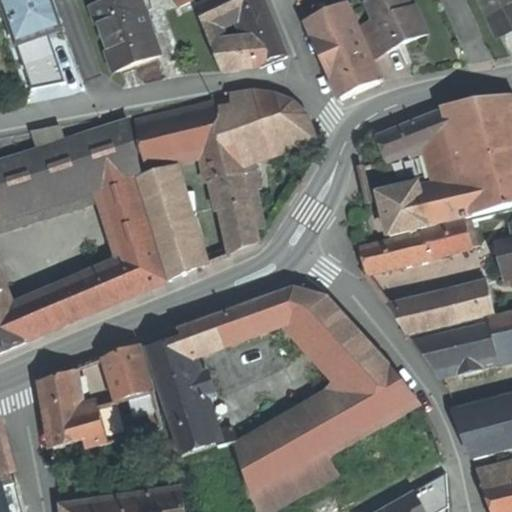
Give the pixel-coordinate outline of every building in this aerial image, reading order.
[(42,38),(65,30),(54,0),(0,0),(17,47),(42,38)] [(139,0),(123,0),(95,10),(117,73),(138,65),(160,58),(151,35),(144,13),(139,0)] [(148,0),(139,0),(144,13),(149,11),(152,10),(148,0)] [(239,18),(265,3),(263,0),(210,0),(195,7),(223,73),(240,71),(222,29),(239,20),(239,18)] [(361,29),(374,59),(403,46),(429,34),(418,8),(412,11),(407,0),(378,0),(368,5),(376,22),(361,29)] [(511,0),(485,0),(504,37),(511,32),(511,0)] [(288,58),(265,3),(239,18),(239,20),(260,69),(274,64),(288,58)] [(342,100),(384,81),(374,59),(361,29),(350,5),(308,24),(324,59),(342,100)] [(149,11),(144,13),(151,35),(157,33),(149,11)] [(247,163),(236,120),(249,117),(244,95),(231,98),(232,101),(212,106),(223,153),(203,157),(210,184),(215,183),(249,174),(247,163)] [(262,95),(244,95),(249,117),(236,120),(247,163),(255,162),(284,153),(317,142),(315,135),(307,117),(297,107),(291,103),(285,99),(273,96),(262,95)] [(511,98),(478,104),(445,110),(453,138),(466,187),(464,188),(471,217),(511,206),(511,98)] [(223,153),(212,106),(137,124),(148,170),(203,157),(223,153)] [(379,138),(389,161),(453,138),(445,110),(379,138)] [(143,175),(131,123),(0,164),(0,216),(1,220),(99,189),(134,178),(143,175)] [(257,232),(265,229),(256,186),(261,184),(255,162),(247,163),(249,174),(215,183),(232,256),(259,245),(257,232)] [(138,180),(172,282),(205,268),(196,240),(192,242),(169,170),(138,180)] [(125,302),(167,284),(134,178),(99,189),(122,263),(15,310),(30,343),(72,325),(125,302)] [(392,236),(428,228),(422,196),(420,184),(381,194),(392,236)] [(437,225),(471,217),(464,188),(422,196),(428,228),(437,225)] [(471,219),(447,225),(453,249),(477,243),(471,219)] [(437,227),(438,230),(425,233),(430,255),(453,249),(447,225),(437,227)] [(363,249),(369,274),(431,258),(430,255),(425,233),(363,249)] [(511,251),(499,255),(503,269),(507,282),(511,280),(511,251)] [(0,355),(9,351),(30,343),(15,310),(0,274),(0,355)] [(396,312),(412,335),(463,324),(493,312),(494,317),(498,316),(489,283),(452,293),(454,299),(396,312)] [(183,338),(189,357),(287,321),(347,387),(389,365),(329,298),(297,290),(255,305),(181,331),(183,338)] [(511,314),(490,320),(491,325),(500,361),(511,358),(511,314)] [(500,361),(491,325),(417,343),(440,375),(462,370),(481,365),(500,361)] [(207,374),(196,377),(189,357),(183,338),(148,350),(183,455),(218,444),(214,432),(203,399),(214,396),(207,374)] [(121,354),(106,360),(118,402),(131,398),(154,391),(140,347),(121,354)] [(253,500),(327,458),(420,405),(389,365),(347,387),(238,451),(253,500)] [(483,372),(481,365),(462,370),(463,376),(483,372)] [(85,439),(80,412),(74,372),(42,384),(53,449),(85,439)] [(154,391),(131,398),(136,416),(159,409),(154,391)] [(87,449),(109,443),(99,407),(80,412),(85,439),(87,449)] [(511,412),(462,426),(468,443),(474,460),(511,450),(511,412)] [(0,511),(26,511),(0,421),(0,511)] [(237,443),(233,427),(214,432),(218,444),(219,448),(231,445),(237,443)] [(273,511),(337,476),(327,458),(253,500),(259,511),(273,511)] [(511,465),(480,472),(485,488),(511,481),(511,465)] [(511,511),(511,481),(485,488),(492,508),(492,511),(511,511)] [(185,511),(182,488),(61,507),(62,511),(185,511)]
